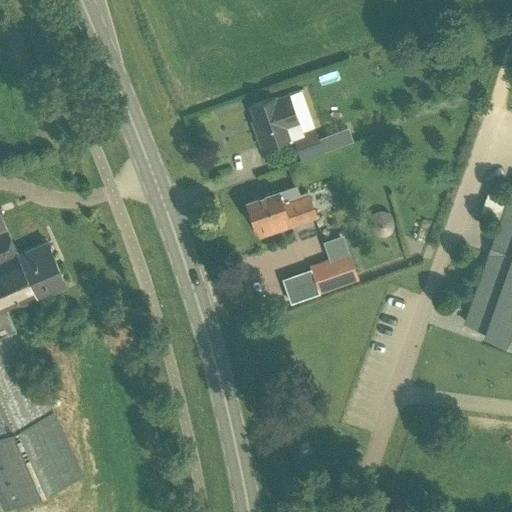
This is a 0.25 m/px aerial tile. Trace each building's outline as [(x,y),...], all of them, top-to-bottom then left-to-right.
[(261,147),(289,137),(285,126),(299,121),(289,92),(250,105),(257,128),(255,129),(261,147)] [(348,127),(331,133),(336,146),(353,140),(348,127)] [(301,158),(323,150),(315,128),(294,135),(301,158)] [(296,195),(292,186),(246,203),(254,225),(256,224),(260,235),(314,214),(306,191),(296,195)] [(511,189),(466,322),(489,330),(488,332),(510,340),(511,340),(511,189)] [(386,237),(402,224),(388,208),(372,221),(386,237)] [(16,253),(0,217),(0,501),(4,509),(80,475),(5,310),(65,283),(46,239),(16,253)] [(319,293),(359,279),(348,251),(309,265),(319,293)]
